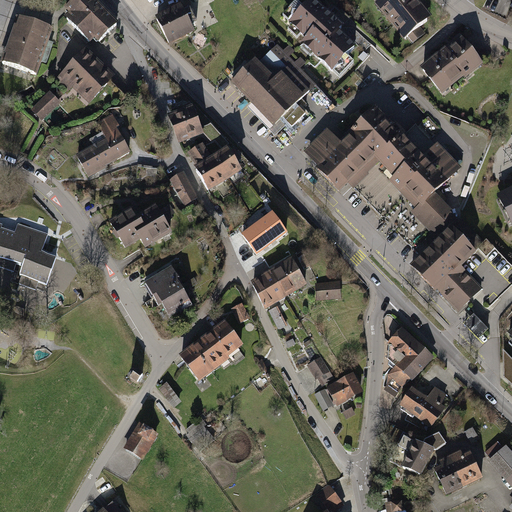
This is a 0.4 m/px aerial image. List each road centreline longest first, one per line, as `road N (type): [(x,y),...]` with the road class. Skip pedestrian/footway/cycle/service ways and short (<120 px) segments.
road 1 (tertiary): [(390,293),(141,33)]
road 2 (residential): [(0,162),(62,202),(166,361)]
road 3 (residential): [(237,270),(172,142),(135,47),(141,33)]
road 4 (residential): [(367,465),(343,455),(302,397),(237,270)]
road 5 (residential): [(71,511),(166,361)]
road 6 (unclassified): [(390,293),(375,319),(367,465)]
road 7 (tertiary): [(511,413),(390,293)]
